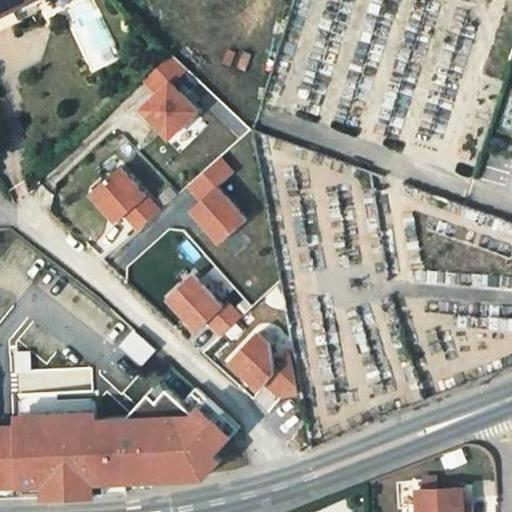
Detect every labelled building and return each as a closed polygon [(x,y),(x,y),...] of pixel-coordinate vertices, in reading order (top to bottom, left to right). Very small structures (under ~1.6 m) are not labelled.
[(0,0),(0,32),(28,19),(24,9),(40,0),(0,0)] [(160,89),(143,106),(171,133),(198,106),(171,80),(188,64),(173,49),(146,75),(160,89)] [(203,197),(193,205),(223,239),(248,216),(219,184),(235,169),(221,154),(189,182),(203,197)] [(124,162),(94,188),(120,217),(129,209),(143,224),(163,206),(124,162)] [(194,271),(169,294),(199,326),(209,317),(222,332),(242,314),(228,298),(224,303),(194,271)] [(137,331),(124,346),(141,362),(155,348),(137,331)] [(259,332),(232,361),(264,389),(269,383),(284,397),(301,393),(292,357),(291,357),(271,362),(271,343),(259,332)] [(30,349),(18,350),(19,366),(31,366),(30,349)] [(93,390),(92,366),(16,370),(17,394),(93,390)] [(88,410),(48,411),(49,419),(20,420),(20,423),(0,424),(0,486),(46,484),(47,498),(97,495),(96,494),(96,482),(130,480),(206,477),(214,469),(208,463),(216,454),(234,435),(218,420),(225,412),(199,387),(185,402),(170,388),(160,399),(152,392),(129,417),(89,418),(88,410)] [(242,427),(225,412),(218,420),(234,435),(242,427)] [(216,454),(208,463),(214,469),(222,460),(216,454)] [(130,480),(96,482),(96,494),(131,493),(130,480)] [(464,511),(465,507),(464,491),(417,492),(417,511),(464,511)]
